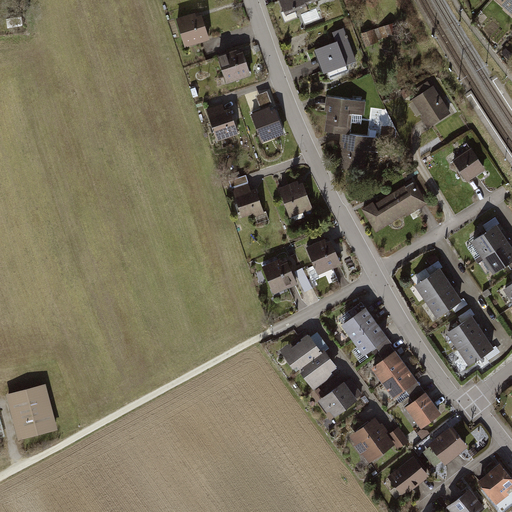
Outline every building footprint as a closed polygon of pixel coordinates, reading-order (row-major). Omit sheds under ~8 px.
[(279,0),(284,13),(317,0),(279,0)] [(511,0),(496,0),(511,14),(511,0)] [(201,10),(175,19),(185,47),(210,39),(201,10)] [(394,22),(363,33),(367,44),(398,33),(394,22)] [(338,43),(315,52),(325,76),(358,63),(345,29),(334,33),(338,43)] [(242,48),(218,56),(226,84),(251,76),(242,48)] [(435,87),(413,100),(430,128),(452,115),(435,87)] [(367,101),(330,96),(326,131),(349,134),(352,113),(366,114),(367,101)] [(228,102),(207,109),(218,142),(240,134),(228,102)] [(275,105),(252,113),(262,142),(286,134),(275,105)] [(344,134),(340,169),(367,172),(370,150),(380,152),(381,139),(344,134)] [(472,147),(454,158),(467,180),(485,170),(472,147)] [(302,180),(280,188),(290,218),(313,209),(302,180)] [(416,181),(363,209),(376,233),(429,204),(416,181)] [(250,185),(234,190),(243,217),(254,213),(255,217),(265,214),(257,188),(252,190),(250,185)] [(498,224),(470,242),(492,276),(511,262),(511,246),(511,245),(504,234),(498,224)] [(330,237),(307,247),(319,275),(342,265),(330,237)] [(298,286),(288,259),(264,268),(274,295),(298,286)] [(443,268),(417,284),(438,317),(463,301),(455,289),(447,276),(443,268)] [(367,308),(342,325),(364,356),(388,339),(378,324),(374,319),(367,308)] [(473,317),(448,334),(470,365),(494,348),(487,337),(479,326),(473,317)] [(300,368),(313,388),(340,371),(326,349),(323,351),(310,332),(277,355),(290,374),(300,368)] [(403,362),(396,351),(372,368),(395,399),(419,383),(408,368),(403,362)] [(350,377),(317,402),(331,420),(364,395),(350,377)] [(7,394),(19,440),(59,430),(47,384),(7,394)] [(427,393),(404,408),(419,431),(442,416),(427,393)] [(377,418),(351,436),(370,463),(396,445),(389,435),(377,418)] [(454,427),(431,444),(445,465),(469,448),(454,427)] [(410,442),(399,428),(389,435),(400,450),(410,442)] [(429,479),(415,458),(388,476),(402,497),(429,479)] [(511,478),(501,465),(478,483),(498,507),(511,496),(509,493),(511,490),(511,478)] [(470,489),(447,507),(450,511),(481,511),(486,509),(470,489)]
